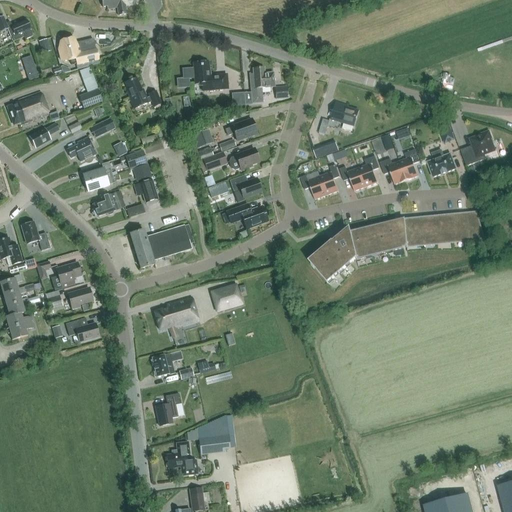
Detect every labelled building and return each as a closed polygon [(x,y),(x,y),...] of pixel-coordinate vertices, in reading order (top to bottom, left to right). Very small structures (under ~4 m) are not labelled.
[(100,0),(102,7),(106,6),(107,9),(117,7),(118,15),(127,14),(125,6),(138,3),(137,0),(100,0)] [(3,17),(0,18),(0,31),(0,33),(8,30),(12,38),(13,38),(15,41),(24,37),(25,40),(33,37),(30,30),(31,29),(27,21),(12,28),(10,22),(6,24),(3,17),(4,17),(3,17)] [(51,51),(47,39),(39,42),(43,53),(51,51)] [(63,50),(59,50),(62,61),(70,59),(72,65),(82,62),(83,63),(98,60),(96,50),(80,54),(81,56),(78,57),(74,40),(62,43),(63,50)] [(26,69),(34,67),(31,57),(24,59),(23,60),(26,69)] [(194,78),(194,85),(201,84),(202,92),(227,90),(226,76),(216,76),(215,77),(209,78),(208,63),(193,64),(193,69),(182,70),(183,78),(176,79),(176,80),(194,78)] [(250,75),(252,104),(263,103),(261,88),(275,87),(273,73),(264,74),(264,69),(253,69),(254,74),(250,75)] [(455,79),(463,81),(465,71),(457,69),(455,79)] [(141,90),(136,79),(125,83),(128,90),(126,91),(133,108),(151,101),(154,107),(162,103),(157,91),(149,94),(150,96),(147,98),(143,89),(141,90)] [(288,98),(287,88),(275,89),(276,99),(288,98)] [(102,102),(98,90),(79,97),(83,109),(102,102)] [(17,100),(18,103),(7,107),(13,124),(22,121),(23,124),(31,121),(48,114),(40,92),(17,100)] [(323,120),(319,132),(325,134),(328,126),(334,128),(336,121),(344,124),(342,129),(348,131),(349,132),(350,132),(352,132),(353,127),(354,127),(358,112),(347,108),(347,107),(336,104),(331,122),(323,120)] [(99,108),(94,111),(97,118),(103,116),(99,108)] [(99,133),(100,136),(115,129),(110,119),(90,128),(93,135),(99,133)] [(252,120),(225,130),(227,136),(234,134),(237,141),(257,134),(252,120)] [(82,129),(78,123),(68,128),(72,134),(82,129)] [(45,130),(45,129),(29,137),(35,148),(50,139),(48,135),(58,130),(55,124),(45,130)] [(442,126),(445,142),(455,140),(452,124),(442,126)] [(207,125),(191,131),(197,149),(213,143),(207,125)] [(481,136),(470,140),(473,146),(460,151),(466,167),(486,160),(485,155),(495,151),(490,139),(492,139),(489,132),(480,135),(481,136)] [(382,138),(387,152),(394,149),(389,136),(382,138)] [(95,154),(88,138),(77,143),(78,145),(67,150),(71,158),(77,155),(80,161),(95,154)] [(233,140),(219,145),(221,152),(236,147),(233,140)] [(119,157),(128,153),(122,142),(114,146),(119,157)] [(313,149),(316,159),(317,159),(324,156),(321,146),(313,149)] [(197,153),(200,160),(213,155),(210,148),(197,153)] [(255,150),(230,158),(229,163),(231,169),(235,171),(240,169),(241,171),(252,167),(251,165),(259,162),(255,150)] [(400,162),(407,182),(414,179),(418,177),(414,165),(420,162),(415,150),(405,154),(407,160),(400,162)] [(126,161),(129,169),(146,164),(142,151),(125,157),(126,161)] [(435,160),(428,163),(433,178),(442,175),(447,174),(447,173),(456,170),(451,155),(444,157),(441,151),(432,154),(435,160)] [(227,164),(223,152),(203,160),(203,161),(199,162),(203,173),(207,172),(227,164)] [(366,166),(359,169),(366,188),(378,183),(374,171),(379,169),(375,157),(364,161),(366,166)] [(407,182),(400,162),(393,165),(391,159),(380,163),(384,175),(390,173),(395,185),(399,184),(400,184),(407,182)] [(147,165),(133,169),(137,181),(150,177),(147,165)] [(332,173),(320,177),(327,196),(339,192),(334,180),(340,177),(336,165),(330,168),(332,173)] [(82,176),(85,184),(112,176),(110,168),(103,170),(103,169),(93,172),(82,176)] [(366,188),(359,169),(348,173),(346,168),(340,170),(344,182),(350,180),(354,192),(366,188)] [(112,176),(85,184),(88,192),(108,186),(108,185),(114,183),(112,176)] [(261,192),(257,180),(247,183),(245,176),(230,181),(234,193),(240,191),(243,199),(261,192)] [(327,196),(320,177),(308,181),(306,176),(300,178),(305,190),(310,188),(315,200),(327,196)] [(145,203),(157,199),(152,180),(139,184),(145,203)] [(225,183),(208,189),(211,198),(228,192),(225,183)] [(93,212),(94,215),(97,216),(97,217),(106,214),(109,216),(112,215),(114,211),(115,211),(124,207),(121,199),(122,199),(120,192),(109,195),(101,198),(102,201),(93,204),(95,208),(94,208),(95,209),(93,212)] [(268,222),(262,207),(250,211),(247,205),(226,213),(231,224),(243,220),(247,230),(268,222)] [(142,206),(135,208),(137,216),(145,213),(142,206)] [(467,248),(485,243),(477,212),(462,214),(465,239),(466,239),(467,248)] [(443,216),(445,241),(465,239),(462,214),(443,216)] [(445,241),(443,216),(423,217),(426,243),(445,241)] [(426,243),(423,217),(404,219),(406,245),(426,243)] [(38,236),(34,223),(21,227),(26,244),(38,241),(41,251),(50,249),(45,234),(38,236)] [(187,225),(184,226),(145,238),(143,230),(130,234),(140,269),(153,265),(152,261),(191,249),(189,243),(192,242),(187,225)] [(323,279),(327,284),(351,264),(356,260),(357,262),(404,249),(403,249),(397,225),(342,238),(335,245),(332,242),(309,262),(323,279)] [(0,258),(1,260),(10,258),(12,266),(21,264),(18,251),(16,245),(10,247),(8,239),(0,241),(0,258)] [(49,262),(37,266),(41,280),(47,279),(44,270),(50,268),(49,262)] [(81,276),(77,263),(56,270),(62,288),(75,284),(73,278),(81,276)] [(26,270),(24,265),(13,268),(13,269),(14,273),(26,270)] [(0,287),(2,295),(19,290),(19,289),(17,282),(22,281),(20,275),(13,277),(14,279),(0,283),(0,287)] [(84,276),(75,279),(77,285),(86,282),(84,276)] [(19,290),(2,295),(6,306),(23,301),(22,299),(20,294),(25,292),(26,294),(35,291),(33,285),(24,288),(24,287),(19,289),(19,290)] [(236,286),(211,294),(217,312),(233,308),(231,302),(240,299),(236,286)] [(89,289),(68,295),(72,310),(80,307),(79,305),(93,301),(89,289)] [(62,305),(60,296),(47,300),(50,309),(62,305)] [(40,302),(38,297),(28,299),(30,305),(40,302)] [(27,298),(22,299),(23,301),(6,306),(9,317),(26,312),(24,305),(29,303),(27,298)] [(167,306),(168,308),(154,312),(160,331),(169,328),(170,333),(171,333),(173,338),(177,337),(175,329),(198,322),(191,299),(167,306)] [(26,312),(9,317),(5,318),(8,329),(33,321),(31,316),(23,319),(22,314),(26,313),(26,312)] [(77,335),(79,343),(99,337),(95,324),(81,328),(79,320),(65,324),(69,337),(77,335)] [(205,320),(193,324),(199,342),(211,338),(205,320)] [(33,321),(8,329),(12,341),(28,336),(26,330),(35,328),(33,321)] [(59,326),(52,328),(55,339),(62,337),(59,326)] [(175,374),(172,363),(182,360),(180,352),(170,355),(170,354),(164,356),(152,359),(157,378),(168,375),(170,375),(175,374)] [(200,375),(216,371),(214,363),(198,367),(200,375)] [(181,380),(193,377),(191,369),(179,372),(181,380)] [(208,385),(229,379),(227,372),(206,378),(208,385)] [(166,398),(167,406),(157,408),(160,426),(172,424),(171,418),(177,417),(175,405),(180,404),(179,395),(166,398)] [(204,431),(198,432),(201,454),(224,451),(223,437),(205,439),(204,431)] [(180,468),(181,477),(198,475),(196,461),(187,462),(186,455),(190,455),(188,443),(176,445),(177,451),(172,451),(173,455),(167,456),(169,473),(169,469),(180,468)] [(511,511),(511,482),(498,486),(504,511),(511,511)] [(192,511),(204,510),(203,503),(203,501),(202,494),(202,488),(190,490),(192,511)] [(466,511),(460,488),(422,499),(425,511),(466,511)]
